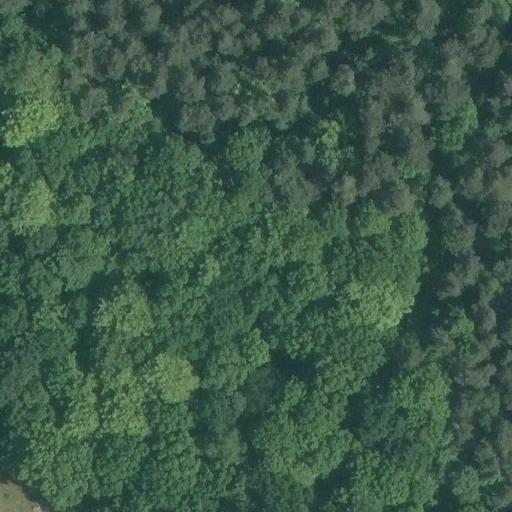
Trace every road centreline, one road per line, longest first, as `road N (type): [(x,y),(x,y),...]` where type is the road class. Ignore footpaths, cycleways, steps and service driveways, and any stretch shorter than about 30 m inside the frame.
road 1 (track): [(421,234),(0,22)]
road 2 (track): [(341,511),(421,234)]
road 3 (track): [(421,234),(511,8)]
